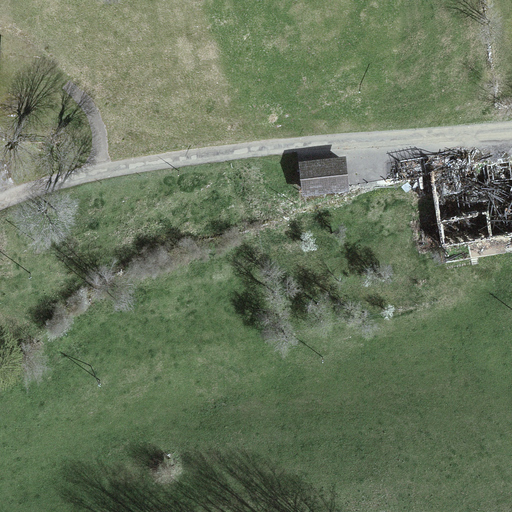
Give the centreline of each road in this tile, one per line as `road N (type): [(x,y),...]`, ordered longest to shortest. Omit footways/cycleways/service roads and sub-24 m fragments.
road 1 (unclassified): [(0,201),(88,176),(237,154),(511,130)]
road 2 (track): [(90,103),(147,127),(268,151)]
road 3 (track): [(0,37),(90,103),(100,174)]
